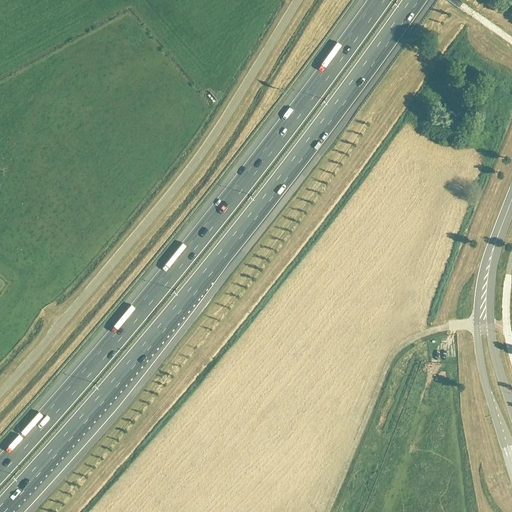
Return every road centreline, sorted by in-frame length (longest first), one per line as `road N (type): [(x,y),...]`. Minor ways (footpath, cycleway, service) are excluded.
road 1 (motorway): [(0,511),(287,176),(415,0)]
road 2 (motorway): [(379,0),(151,299),(0,470)]
road 3 (unclassified): [(0,393),(199,155),(297,0)]
road 4 (unclassified): [(494,243),(480,279),(476,336),(511,475)]
road 5 (unclassified): [(511,409),(491,335),(494,243)]
